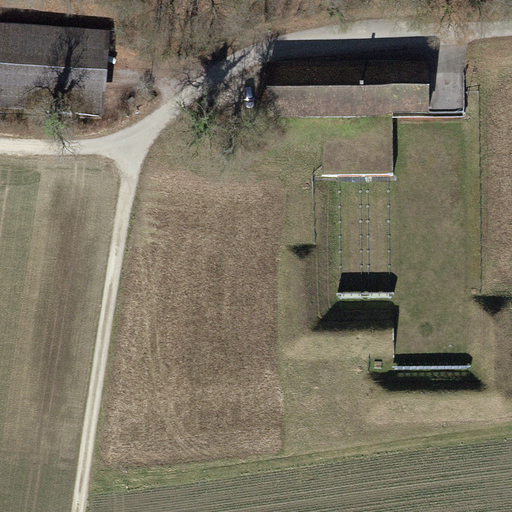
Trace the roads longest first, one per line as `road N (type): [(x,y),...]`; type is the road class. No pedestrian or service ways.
road 1 (track): [(130,146),(79,511)]
road 2 (track): [(0,144),(130,146)]
